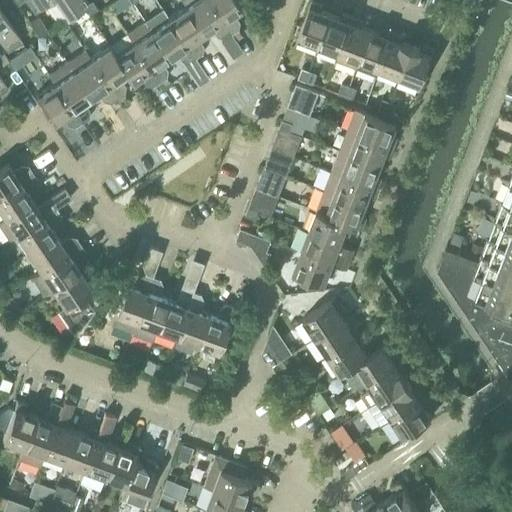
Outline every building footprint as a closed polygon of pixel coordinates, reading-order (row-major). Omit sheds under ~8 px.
[(86,0),(26,0),(35,13),(54,0),(57,0),(68,16),(89,2),(86,0)] [(209,0),(182,0),(186,5),(205,33),(215,26),(221,36),(222,40),(233,57),(243,50),(231,32),(209,0)] [(209,0),(231,32),(235,29),(238,29),(239,25),(231,15),(242,8),(236,0),(209,0)] [(318,45),(330,13),(320,9),(321,4),(312,1),(297,37),(318,45)] [(168,17),(194,56),(200,52),(203,53),(203,49),(196,38),(205,33),(186,5),(168,17)] [(0,39),(8,51),(21,41),(0,9),(0,39)] [(338,52),(352,16),(343,13),(341,18),(330,13),(318,45),(338,52)] [(38,15),(30,21),(39,35),(48,30),(38,15)] [(359,60),(371,29),(360,25),(362,20),(352,16),(338,52),(339,53),(336,59),(356,67),(359,60)] [(151,29),(169,57),(178,51),(185,61),(190,62),(190,59),(194,56),(168,17),(151,29)] [(169,57),(151,29),(145,21),(127,33),(133,42),(159,80),(164,77),(167,78),(167,73),(160,63),(169,57)] [(379,68),(393,32),(383,28),(381,33),(371,29),(359,60),(356,67),(376,74),(379,68)] [(399,76),(411,45),(413,39),(405,37),(393,32),(379,68),(399,76)] [(411,45),(399,76),(420,84),(434,48),(424,44),(413,39),(411,45)] [(115,54),(114,55),(127,74),(133,82),(142,76),(149,86),(154,87),(154,84),(159,80),(133,42),(115,54)] [(110,46),(92,58),(91,58),(117,96),(122,93),(125,94),(125,90),(119,79),(127,74),(114,55),(115,54),(110,46)] [(92,58),(86,49),(68,62),(92,97),(100,91),(125,126),(134,119),(117,96),(91,58),(92,58)] [(0,54),(0,66),(9,60),(3,52),(0,54)] [(92,97),(68,62),(49,74),(55,82),(56,82),(82,120),(87,117),(89,118),(90,113),(83,103),(92,97)] [(304,79),(308,70),(302,67),(298,77),(304,79)] [(308,70),(304,79),(313,83),(317,73),(308,70)] [(76,124),(82,120),(56,82),(55,82),(37,95),(56,122),(65,116),(72,126),(76,127),(76,124)] [(318,91),(296,82),(287,105),(309,114),(318,91)] [(345,95),(349,86),(341,83),(337,92),(345,95)] [(349,86),(345,95),(352,98),(356,89),(349,86)] [(386,111),(389,102),(382,99),(378,108),(386,111)] [(389,102),(386,111),(393,114),(397,105),(389,102)] [(349,129),(393,147),(396,138),(391,136),(396,124),(357,109),(349,129)] [(279,125),(289,129),(292,122),(282,118),(279,125)] [(289,129),(279,125),(271,145),(294,154),(302,134),(289,129)] [(393,147),(349,129),(341,150),(380,165),(384,155),(389,157),(393,147)] [(271,145),(264,165),(287,174),(294,154),(271,145)] [(333,170),(377,187),(381,178),(376,176),(380,165),(341,150),(333,170)] [(0,193),(32,172),(29,167),(30,165),(25,164),(15,171),(8,161),(0,166),(0,193)] [(287,174),(264,165),(256,185),(279,195),(287,174)] [(325,190),(365,205),(369,195),(373,197),(377,187),(333,170),(325,190)] [(511,171),(481,252),(511,264),(511,171)] [(32,172),(0,193),(0,209),(5,217),(33,198),(27,189),(37,182),(38,178),(36,178),(32,172)] [(279,195),(256,185),(248,206),(258,210),(271,215),(279,195)] [(38,206),(33,198),(5,217),(0,219),(0,225),(9,239),(16,234),(57,208),(71,198),(65,188),(38,206)] [(365,205),(325,190),(317,210),(326,213),(354,225),(353,226),(361,229),(365,218),(360,216),(365,205)] [(258,210),(248,206),(245,214),(255,218),(258,210)] [(57,208),(16,234),(29,253),(57,234),(51,225),(62,218),(63,214),(60,214),(57,208)] [(310,230),(341,242),(345,231),(350,233),(353,226),(354,225),(326,213),(317,210),(310,230)] [(241,227),(240,230),(237,239),(252,244),(262,259),(268,262),(272,252),(268,250),(272,239),(241,227)] [(341,242),(310,230),(302,249),(347,267),(355,248),(341,242)] [(40,270),(80,243),(77,239),(78,237),(74,236),(63,243),(57,234),(29,253),(40,270)] [(511,264),(447,239),(436,266),(507,373),(511,374),(511,264)] [(40,270),(32,276),(44,294),(53,289),(81,270),(76,261),(86,254),(87,250),(84,249),(80,243),(40,270)] [(127,282),(115,313),(111,322),(131,330),(132,330),(152,277),(162,250),(149,245),(142,264),(145,273),(142,275),(138,286),(127,282)] [(347,267),(302,249),(293,271),(324,283),(329,272),(333,274),(337,264),(347,268),(347,267)] [(81,270),(53,289),(64,305),(57,310),(75,335),(94,309),(84,294),(105,280),(101,275),(102,272),(97,271),(87,278),(81,270)] [(156,328),(167,297),(158,293),(162,282),(160,278),(158,279),(152,277),(132,330),(131,330),(131,331),(151,339),(155,328),(156,328)] [(167,297),(156,328),(176,335),(192,291),(193,292),(197,280),(192,278),(185,284),(186,287),(182,289),(178,301),(167,297)] [(196,343),(208,312),(199,308),(203,297),(201,293),(199,294),(193,292),(192,291),(176,335),(196,343)] [(315,336),(344,318),(337,308),(341,305),(335,296),(303,317),(315,336)] [(12,316),(21,310),(14,300),(5,306),(12,316)] [(208,312),(196,343),(218,351),(234,307),(227,304),(227,302),(222,304),(218,315),(208,312)] [(327,354),(359,332),(354,324),(350,327),(344,318),(315,336),(327,354)] [(327,354),(340,373),(343,371),(368,353),(367,353),(361,344),(365,341),(359,332),(327,354)] [(368,353),(343,371),(355,388),(367,380),(399,359),(393,350),(388,353),(382,343),(367,353),(368,353)] [(273,364),(281,359),(277,352),(269,358),(273,364)] [(166,366),(148,359),(143,371),(161,378),(166,366)] [(281,359),(273,364),(277,371),(286,365),(281,359)] [(369,405),(406,380),(399,370),(404,367),(399,359),(367,380),(370,385),(362,390),(362,394),(369,404),(369,405)] [(209,380),(187,371),(181,385),(204,394),(209,380)] [(173,375),(171,381),(181,385),(185,375),(179,372),(173,375)] [(0,386),(8,389),(12,380),(2,377),(0,382),(0,386)] [(391,416),(423,395),(417,386),(412,389),(406,380),(369,405),(381,422),(391,416)] [(297,401),(306,395),(301,389),(293,395),(297,401)] [(306,395),(297,401),(302,408),(311,402),(306,395)] [(423,395),(391,416),(403,435),(430,417),(423,406),(428,403),(423,395)] [(9,406),(0,412),(0,428),(6,430),(3,438),(24,446),(35,414),(25,410),(28,403),(17,399),(14,408),(9,406)] [(64,399),(62,404),(44,453),(62,460),(60,467),(63,468),(65,461),(64,459),(75,429),(66,425),(74,403),(64,399)] [(44,453),(62,404),(52,401),(46,418),(35,414),(24,446),(20,457),(40,464),(44,453)] [(336,415),(330,407),(323,412),(328,420),(336,415)] [(84,468),(79,481),(99,489),(105,475),(116,444),(106,440),(109,432),(115,417),(104,413),(98,429),(84,468)] [(321,437),(330,431),(325,424),(317,430),(321,437)] [(84,468),(98,429),(93,427),(90,434),(75,429),(64,459),(65,461),(84,468)] [(354,440),(346,428),(337,435),(345,447),(354,440)] [(330,431),(321,437),(325,443),(334,438),(330,431)] [(106,476),(124,483),(125,483),(132,461),(134,461),(140,444),(129,440),(126,448),(116,444),(105,475),(106,476)] [(215,454),(204,484),(204,485),(207,486),(206,487),(213,490),(214,488),(245,499),(248,489),(256,492),(260,481),(243,475),(247,466),(215,454)] [(143,465),(134,461),(132,461),(125,483),(124,483),(121,492),(142,500),(156,461),(146,457),(143,465)] [(347,476),(356,471),(352,464),(343,470),(347,476)] [(167,476),(162,490),(175,494),(180,480),(167,476)] [(12,478),(9,486),(24,491),(26,484),(12,478)] [(395,493),(386,499),(394,511),(421,511),(416,503),(409,493),(400,479),(391,486),(395,493)] [(434,491),(427,481),(409,493),(416,503),(434,491)] [(53,489),(48,500),(58,504),(69,508),(74,492),(54,485),(53,489)] [(213,490),(206,508),(216,511),(248,511),(249,511),(241,508),(245,499),(214,488),(213,490)] [(83,499),(75,495),(70,508),(79,511),(83,499)] [(10,498),(6,510),(12,511),(16,501),(10,498)] [(373,498),(364,504),(369,511),(394,511),(386,499),(377,505),(373,498)] [(157,502),(154,510),(159,511),(169,511),(171,507),(157,502)]
